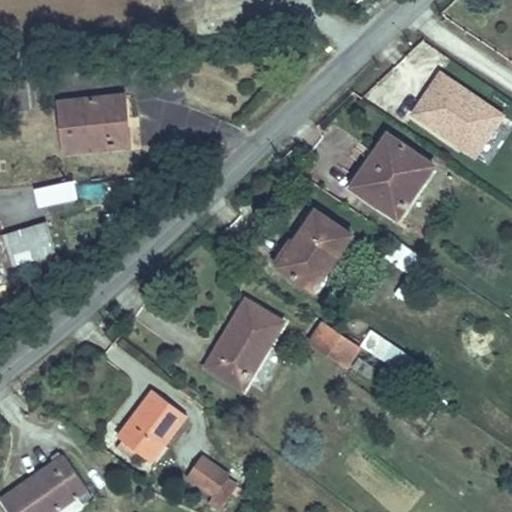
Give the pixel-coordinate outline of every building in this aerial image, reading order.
[(440,71),(409,118),(476,162),(507,115),(440,71)] [(29,87),(0,89),(0,88),(0,119),(30,117),(29,87)] [(120,100),(60,105),(64,157),(137,152),(136,129),(122,129),(120,100)] [(398,224),(434,170),(385,138),(349,193),(398,224)] [(38,208),(79,202),(75,181),(35,187),(38,208)] [(314,287),(354,230),(318,205),(277,262),(314,287)] [(400,243),(388,261),(410,276),(422,257),(400,243)] [(247,391),(283,324),(240,301),(226,328),(234,332),(229,344),(220,339),(204,370),(247,391)] [(347,369),(360,349),(321,324),(308,343),(347,369)] [(468,357),(495,355),(493,328),(467,330),(468,357)] [(363,349),(410,380),(421,363),(374,332),(363,349)] [(146,461),(186,411),(153,386),(113,436),(146,461)] [(215,463),(191,445),(176,465),(200,483),(215,463)] [(13,511),(58,511),(67,505),(63,501),(77,490),(83,496),(97,484),(68,449),(46,468),(50,472),(32,486),(29,483),(5,502),(13,511)]
